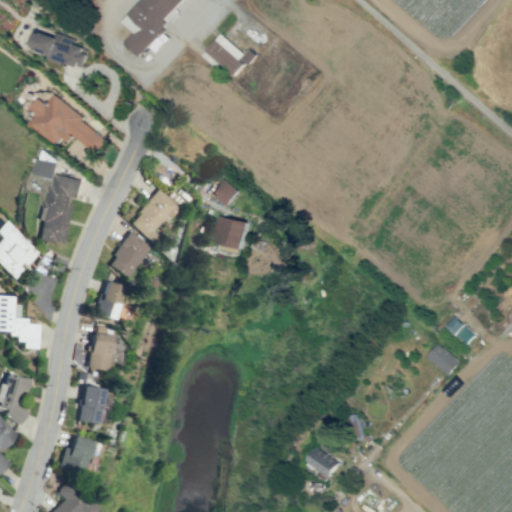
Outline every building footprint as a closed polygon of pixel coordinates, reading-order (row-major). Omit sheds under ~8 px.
[(139,58),(167,29),(164,26),(168,22),(165,19),(183,0),(144,0),(124,21),(136,33),(124,44),(139,58)] [(58,32),(76,39),(75,42),(85,47),(83,52),(89,54),(85,64),(83,63),(81,67),(60,59),(59,63),(48,59),(50,54),(36,48),(36,47),(33,46),(34,44),(32,43),(36,33),(38,34),(39,32),(42,33),(42,31),(56,36),(58,32)] [(250,47),(259,55),(250,65),(242,57),(240,59),(245,64),(235,75),(207,51),(222,33),(245,53),(250,47)] [(57,94),(84,117),(82,119),(107,140),(96,153),(74,135),(69,141),(63,136),(56,144),(32,123),(38,115),(32,110),(42,98),(49,103),(57,94)] [(54,178),(58,162),(40,158),(36,174),(54,178)] [(56,173),(81,179),(77,198),(71,196),(63,226),(64,226),(60,243),(51,240),(50,243),(35,239),(45,199),(47,199),(51,184),(53,185),(56,173)] [(227,206),(240,190),(223,176),(210,192),(227,206)] [(155,188),(176,209),(166,219),(164,217),(151,230),(157,236),(150,243),(129,222),(138,213),(135,210),(146,200),(144,199),(155,188)] [(242,254),(249,221),(218,215),(212,242),(222,244),(220,249),(242,254)] [(36,252),(10,279),(0,269),(0,220),(1,219),(36,252)] [(127,231),(148,247),(123,278),(105,264),(112,256),(109,254),(127,231)] [(38,252),(51,259),(42,275),(29,269),(38,252)] [(116,303),(132,308),(126,324),(89,312),(96,292),(99,293),(104,280),(122,286),(116,303)] [(0,294),(9,295),(9,303),(17,304),(16,317),(25,318),(24,322),(36,323),(34,348),(18,347),(18,341),(11,341),(11,336),(3,335),(3,331),(0,330),(0,294)] [(476,334),(455,317),(447,326),(469,343),(476,334)] [(106,344),(118,346),(115,365),(104,363),(102,371),(83,368),(90,331),(93,332),(94,325),(102,326),(101,333),(108,334),(106,344)] [(461,359),(437,344),(427,359),(451,374),(461,359)] [(75,371),(83,372),(82,380),(74,379),(75,371)] [(15,403),(25,411),(16,424),(0,414),(4,409),(0,407),(0,385),(4,373),(19,377),(19,376),(27,379),(23,391),(18,389),(15,403)] [(80,386),(104,390),(99,420),(93,419),(93,423),(74,420),(80,386)] [(0,420),(14,434),(0,447),(0,455),(7,462),(0,469),(0,420)] [(87,477),(97,443),(69,434),(65,448),(61,446),(55,467),(87,477)] [(340,462),(318,446),(307,461),(329,477),(340,462)] [(63,480),(92,508),(88,511),(46,511),(60,498),(53,491),(63,480)]
